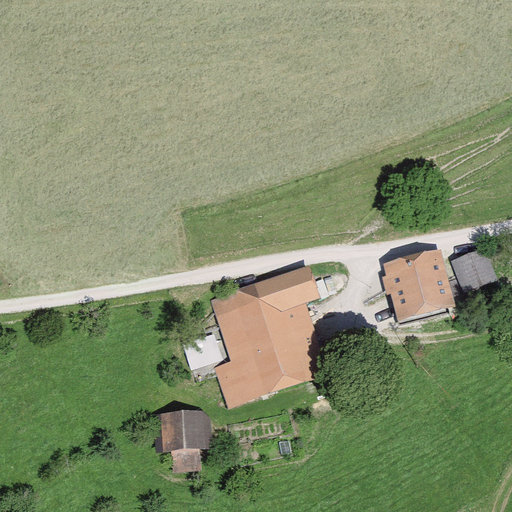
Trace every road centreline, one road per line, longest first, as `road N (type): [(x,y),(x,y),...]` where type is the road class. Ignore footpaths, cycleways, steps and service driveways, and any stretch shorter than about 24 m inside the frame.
road 1 (track): [(360,248),(0,302)]
road 2 (track): [(360,248),(409,334),(511,318)]
road 3 (track): [(511,224),(360,248)]
